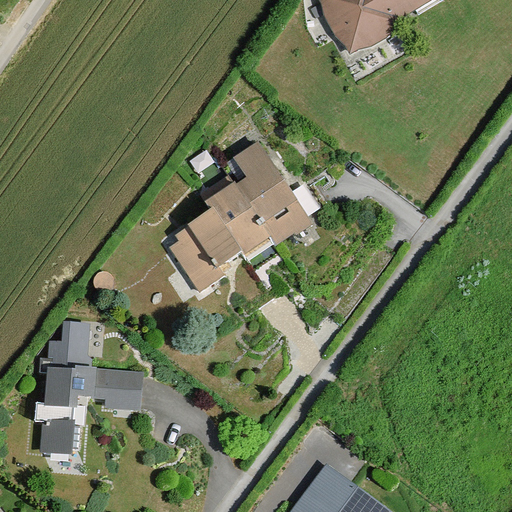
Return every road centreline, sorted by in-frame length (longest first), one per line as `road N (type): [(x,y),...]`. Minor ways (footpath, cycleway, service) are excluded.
road 1 (residential): [(511,133),(231,511)]
road 2 (unknown): [(253,482),(195,405),(163,377)]
